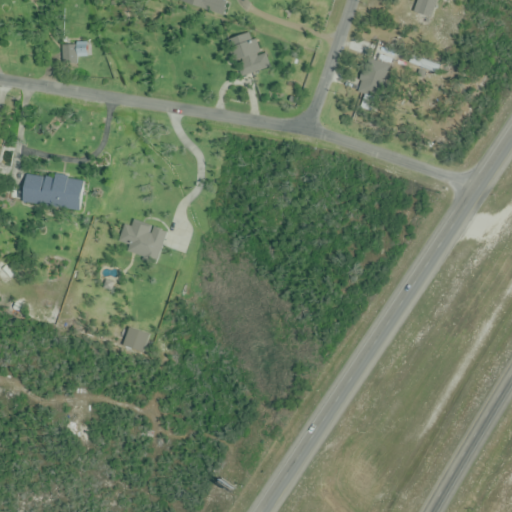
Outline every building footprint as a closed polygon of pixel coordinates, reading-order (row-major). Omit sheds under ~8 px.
[(191,0),(190,4),(221,18),(227,3),(219,0),(191,0)] [(431,19),(437,0),(417,0),(413,13),(431,19)] [(236,46),(228,49),(239,78),(267,67),(253,32),(233,40),(236,46)] [(67,44),(67,67),(79,67),(79,59),(88,59),(88,44),(67,44)] [(78,212),(83,182),(25,173),(21,203),(78,212)]
